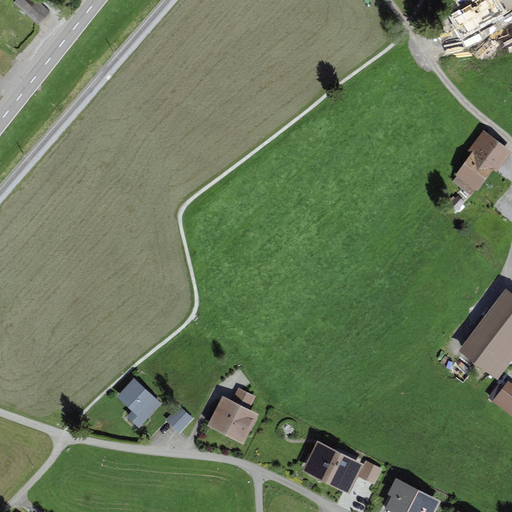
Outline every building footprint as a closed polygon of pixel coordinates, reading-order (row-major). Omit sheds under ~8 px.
[(17,0),(15,2),(38,23),(49,12),(35,0),(17,0)] [(499,13),(491,0),(477,0),(476,1),(478,5),(472,8),(470,5),(462,9),(464,13),(456,18),(460,24),(463,22),(468,31),(499,13)] [(455,181),(470,193),(492,163),(495,166),(506,152),(484,136),(473,149),(477,152),(455,181)] [(477,323),(481,326),(463,350),(489,369),(511,339),(511,296),(507,292),(486,319),(482,316),(477,323)] [(511,381),(508,379),(493,399),(511,414),(511,381)] [(130,416),(138,422),(155,405),(150,401),(152,399),(135,382),(122,396),(136,409),(130,416)] [(253,397),(239,390),(233,402),(247,409),(253,397)] [(214,423),(241,436),(252,416),(225,402),(214,423)] [(180,431),(191,419),(179,407),(168,420),(180,431)] [(357,465),(320,446),(310,468),(346,486),(357,465)] [(360,475),(373,482),(380,469),(366,462),(360,475)] [(385,507),(394,511),(429,511),(434,503),(398,484),(385,507)]
